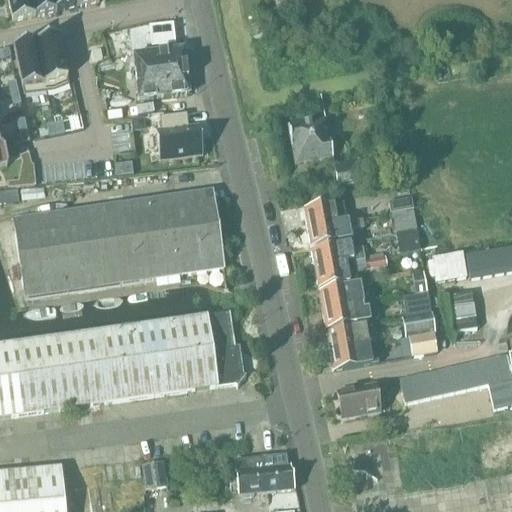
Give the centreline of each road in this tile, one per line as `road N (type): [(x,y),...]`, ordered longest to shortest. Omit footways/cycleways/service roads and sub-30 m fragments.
road 1 (tertiary): [(320,511),(200,0)]
road 2 (unknown): [(242,169),(16,214)]
road 3 (residential): [(188,0),(0,39)]
